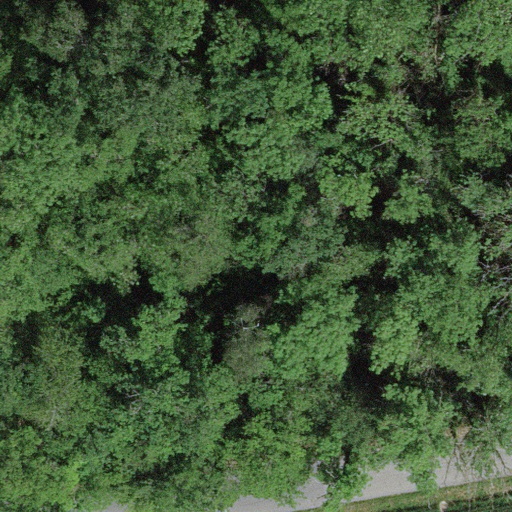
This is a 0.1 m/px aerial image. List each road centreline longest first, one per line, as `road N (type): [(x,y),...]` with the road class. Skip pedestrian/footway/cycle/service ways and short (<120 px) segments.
road 1 (track): [(511,322),(368,244),(233,146),(200,62),(192,0)]
road 2 (unclassified): [(511,451),(147,511)]
